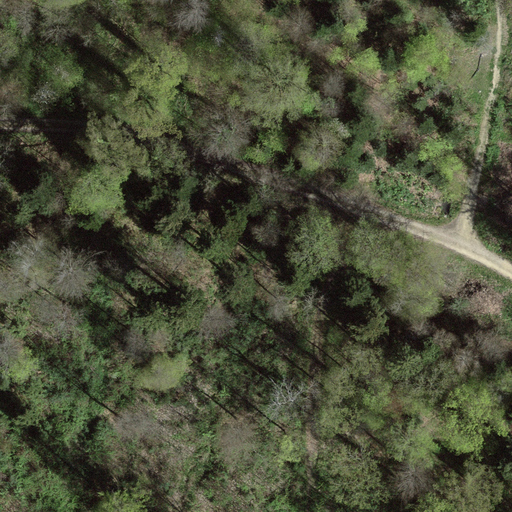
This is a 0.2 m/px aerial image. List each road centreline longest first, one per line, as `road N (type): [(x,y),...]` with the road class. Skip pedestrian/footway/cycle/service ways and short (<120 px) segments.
road 1 (track): [(350,204),(231,161),(84,123),(0,123)]
road 2 (track): [(468,248),(350,204)]
